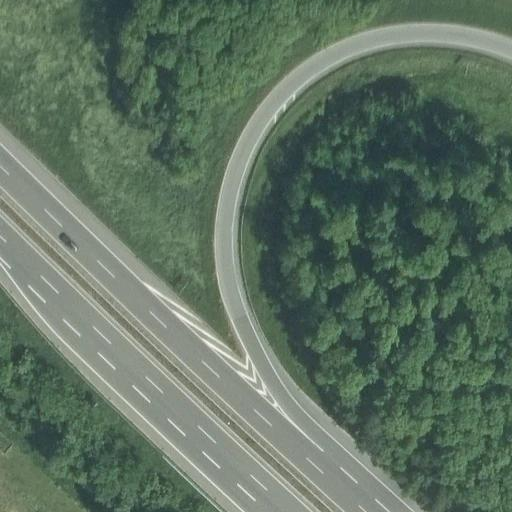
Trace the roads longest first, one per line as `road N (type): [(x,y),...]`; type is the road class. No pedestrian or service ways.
road 1 (motorway): [(396,511),(277,376),(246,325),(222,244),(226,206),(237,166),(276,100),(341,51),(388,37),(446,34),(511,52)]
road 2 (motorway): [(386,511),(194,347),(0,164)]
road 3 (motorway): [(0,244),(278,511)]
